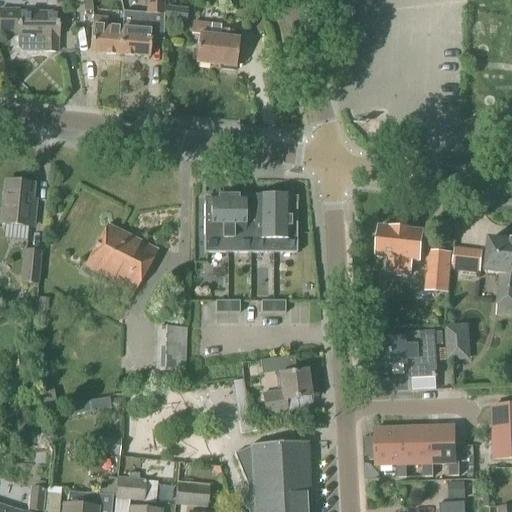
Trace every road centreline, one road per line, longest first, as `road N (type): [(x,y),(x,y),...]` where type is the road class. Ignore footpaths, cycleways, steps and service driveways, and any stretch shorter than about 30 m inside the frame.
road 1 (secondary): [(330,161),(0,114)]
road 2 (tertiary): [(344,411),(330,161)]
road 3 (secondary): [(511,186),(330,161)]
road 4 (tertiary): [(330,161),(292,0)]
road 5 (residential): [(344,411),(462,407),(469,443)]
